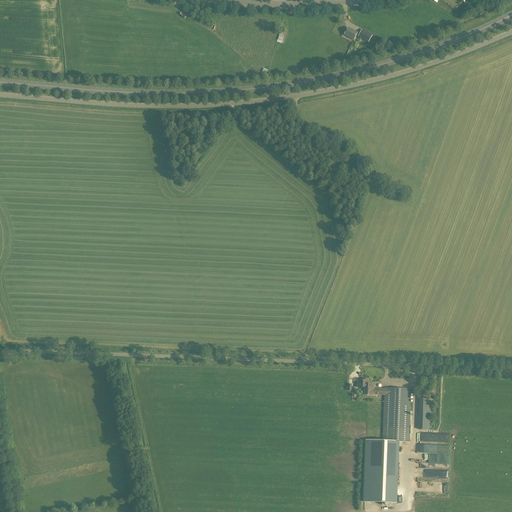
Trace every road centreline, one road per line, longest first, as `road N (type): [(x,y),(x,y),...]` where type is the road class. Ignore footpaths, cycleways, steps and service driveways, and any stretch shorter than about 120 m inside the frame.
road 1 (tertiary): [(0,94),(239,105),(418,68),(511,32)]
road 2 (unclassified): [(0,353),(511,370)]
road 3 (primary): [(14,83),(157,93),(301,82),(406,57),(511,15)]
road 4 (residential): [(215,0),(357,0)]
